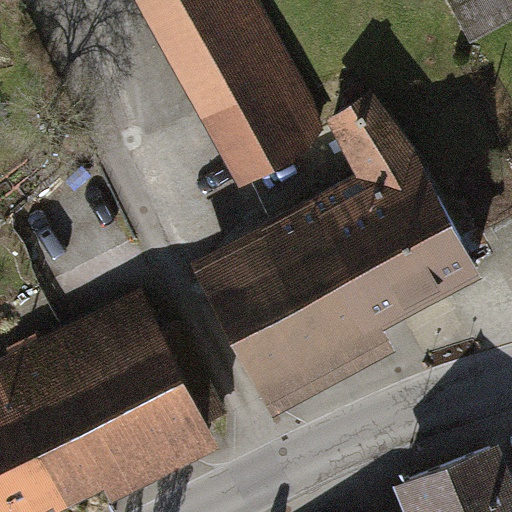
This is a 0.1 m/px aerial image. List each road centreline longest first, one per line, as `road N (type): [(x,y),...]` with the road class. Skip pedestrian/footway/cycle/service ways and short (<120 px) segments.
road 1 (residential): [(283,473),(42,0)]
road 2 (tertiary): [(511,378),(283,473)]
